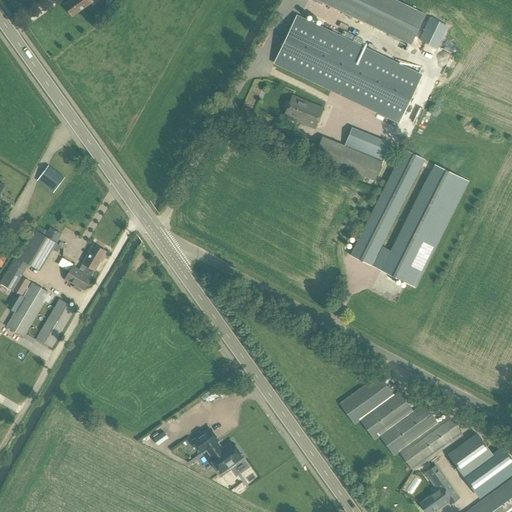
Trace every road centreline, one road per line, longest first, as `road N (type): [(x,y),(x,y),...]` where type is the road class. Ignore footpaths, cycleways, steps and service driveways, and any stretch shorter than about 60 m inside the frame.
road 1 (unclassified): [(511,421),(159,241)]
road 2 (secondary): [(353,511),(159,241)]
road 3 (secondary): [(159,241),(0,16)]
